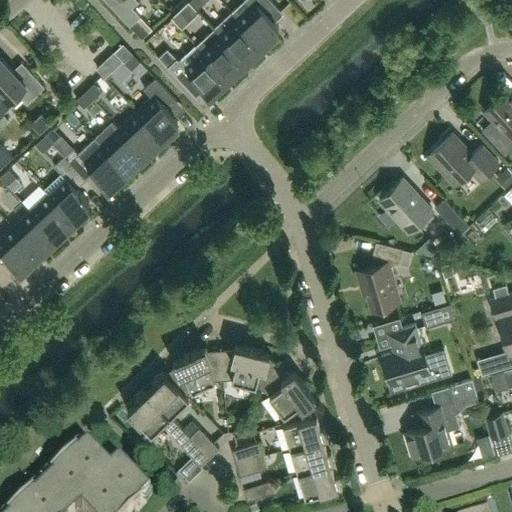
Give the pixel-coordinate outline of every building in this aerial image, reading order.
[(105,0),(130,26),(140,17),(132,8),(138,2),(136,0),(105,0)] [(204,0),(189,0),(189,1),(196,9),(205,1),(204,0)] [(270,0),(244,0),(232,12),(260,43),(278,26),(274,22),(283,14),(270,0)] [(189,1),(180,9),(188,18),(197,10),(196,9),(189,1)] [(232,12),(214,28),(243,59),(260,43),(232,12)] [(214,28),(197,44),(202,50),(202,51),(225,76),(243,59),(214,28)] [(140,61),(123,43),(114,51),(131,70),(140,61)] [(192,93),(200,85),(207,92),(225,76),(202,51),(202,50),(197,44),(181,59),(176,58),(167,49),(158,57),(192,93)] [(0,56),(0,92),(12,105),(13,107),(23,98),(27,103),(44,87),(26,68),(18,76),(0,56)] [(152,97),(137,111),(160,136),(178,120),(168,109),(177,101),(155,78),(144,89),(152,97)] [(94,83),(85,91),(92,99),(101,91),(94,83)] [(493,121),(482,131),(504,154),(511,146),(511,141),(510,139),(511,138),(511,97),(506,90),(483,111),(493,121)] [(92,99),(85,91),(76,99),(84,107),(92,99)] [(12,105),(0,92),(0,128),(9,120),(2,114),(12,105)] [(137,111),(119,128),(142,153),(160,136),(137,111)] [(95,137),(125,169),(142,153),(119,128),(112,121),(95,137)] [(53,127),(44,136),(51,144),(60,135),(53,127)] [(429,154),(456,183),(470,169),(480,180),(498,163),(482,146),(471,155),(451,133),(429,154)] [(51,144),(44,136),(36,144),(43,152),(51,144)] [(64,157),(85,180),(94,172),(107,186),(125,169),(95,137),(78,152),(73,148),(64,157)] [(66,177),(48,194),(71,219),(89,202),(76,188),(85,180),(64,157),(54,166),(66,177)] [(511,172),(507,167),(498,175),(509,187),(511,184),(511,172)] [(9,169),(0,176),(0,177),(7,185),(16,177),(9,169)] [(379,199),(409,231),(432,210),(403,178),(379,199)] [(48,194),(30,210),(54,235),(71,219),(48,194)] [(468,225),(443,199),(435,207),(459,233),(468,225)] [(54,235),(30,210),(13,227),(36,252),(54,235)] [(36,252),(13,227),(0,238),(0,249),(18,269),(36,252)] [(375,265),(356,271),(361,287),(364,286),(371,309),(400,300),(389,266),(399,263),(403,249),(376,242),(372,256),(375,265)] [(444,276),(454,273),(450,262),(441,265),(444,276)] [(479,293),(481,282),(451,277),(449,287),(479,293)] [(498,319),(509,355),(511,354),(511,293),(490,300),(496,319),(498,319)] [(421,311),(426,327),(455,318),(450,302),(421,311)] [(384,371),(390,392),(406,387),(404,379),(416,375),(418,384),(438,377),(431,355),(425,357),(415,323),(387,332),(391,345),(396,344),(398,349),(381,355),(386,370),(384,371)] [(234,348),(220,350),(223,379),(231,378),(256,385),(263,390),(279,365),(268,357),(270,352),(235,343),(234,348)] [(175,365),(166,374),(186,395),(192,390),(215,379),(223,379),(220,350),(207,351),(206,346),(173,360),(175,365)] [(279,365),(263,390),(269,395),(284,415),(286,422),(315,413),(311,401),(315,398),(294,369),(290,373),(279,365)] [(511,367),(503,371),(508,388),(511,386),(511,367)] [(186,395),(166,374),(162,370),(152,379),(155,382),(147,390),(146,390),(170,415),(188,398),(186,395)] [(472,378),(447,386),(451,398),(458,396),(459,400),(466,404),(479,400),(472,378)] [(137,399),(128,408),(151,433),(163,422),(182,443),(182,444),(201,465),(209,457),(183,429),(170,415),(146,390),(147,390),(144,387),(134,397),(137,399)] [(452,444),(447,429),(459,426),(452,402),(416,413),(421,426),(405,431),(413,456),(452,444)] [(497,455),(511,450),(511,444),(503,412),(484,417),(490,438),(492,438),(497,455)] [(315,413),(286,422),(283,423),(290,446),(323,436),(327,435),(323,424),(320,425),(316,413),(315,413)] [(218,448),(193,421),(183,429),(209,457),(218,448)] [(331,462),(335,461),(331,448),(327,449),(323,436),(290,446),(298,472),(331,462)] [(236,463),(263,455),(259,442),(232,450),(236,463)] [(140,502),(150,493),(120,461),(111,469),(88,445),(78,454),(77,453),(51,478),(52,479),(35,495),(34,494),(15,511),(78,511),(81,510),(83,511),(132,511),(142,503),(140,502)] [(263,455),(236,463),(239,475),(266,467),(263,455)] [(335,473),(331,462),(298,472),(305,496),(342,485),(338,472),(335,473)] [(271,479),(243,488),(247,501),(275,492),(271,479)] [(258,511),(256,503),(247,505),(249,511),(258,511)]
